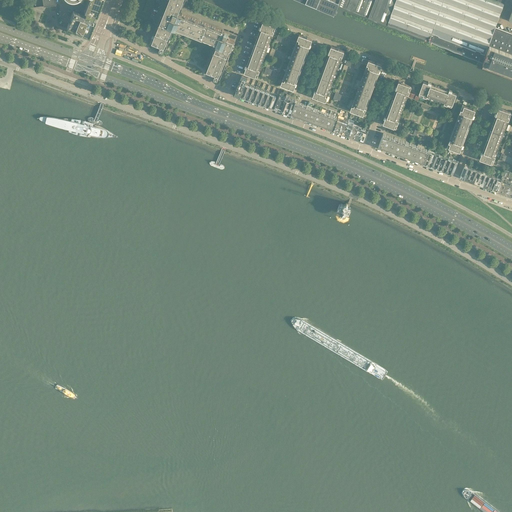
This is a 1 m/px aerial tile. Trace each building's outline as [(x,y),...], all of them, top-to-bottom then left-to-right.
[(88,37),(95,19),(93,19),(94,15),(96,16),(102,0),(87,0),(83,11),(85,12),(83,15),(73,11),(66,29),(88,37)] [(180,13),(185,0),(168,0),(165,8),(166,8),(160,22),(157,28),(158,28),(152,43),(166,48),(169,41),(174,27),(181,29),(181,30),(187,32),(206,39),(206,40),(212,42),(218,44),(215,51),(214,50),(212,56),(213,56),(207,71),(220,77),(234,41),(229,39),(228,36),(228,35),(224,33),(222,32),(223,30),(180,13)] [(297,0),(333,16),(334,13),(337,6),(338,5),(327,0),(327,1),(323,0),(297,0)] [(339,0),(338,5),(337,6),(343,9),(386,24),(395,0),(339,0)] [(504,3),(497,1),(494,0),(395,0),(386,24),(482,61),(481,63),(484,64),(484,63),(488,64),(488,65),(491,66),(491,65),(495,67),(495,68),(497,69),(498,68),(502,69),(502,70),(504,71),(504,70),(509,72),(508,73),(511,74),(511,73),(511,33),(495,27),(496,24),(497,22),(498,18),(504,3)] [(276,26),(263,21),(261,26),(260,25),(259,28),(260,29),(258,34),(270,38),(271,38),(276,26)] [(270,38),(258,34),(255,43),(266,47),(270,38)] [(310,44),(312,39),(299,34),(296,42),(295,45),(295,46),(296,47),(306,51),(308,46),(310,47),(311,44),(310,44)] [(266,47),(255,43),(252,52),(263,56),(266,47)] [(331,46),(329,50),(328,51),(327,53),(330,54),(328,58),(338,62),(340,63),(344,51),(331,46)] [(306,51),(296,47),(293,56),(303,59),(306,51)] [(263,56),(252,52),(249,60),(260,64),(263,56)] [(303,59),(293,56),(290,65),(300,68),(303,59)] [(338,62),(328,58),(325,67),(335,71),(338,62)] [(261,65),(260,64),(249,60),(247,65),(245,64),(244,67),(246,68),(244,73),(257,77),(261,65)] [(364,72),(366,72),(376,76),(377,71),(379,72),(380,72),(381,69),(380,69),(381,65),(368,60),(364,72)] [(300,68),(290,65),(286,74),(296,77),(300,68)] [(267,74),(272,76),(274,70),(269,69),(269,68),(266,67),(264,74),(267,75),(267,74)] [(335,71),(325,67),(321,76),(331,80),(335,71)] [(376,76),(366,72),(362,81),(373,85),(376,76)] [(296,77),(286,74),(285,73),(280,85),(294,90),(295,85),(296,85),(297,83),(296,82),(295,82),(296,77)] [(245,84),(247,77),(242,75),(235,92),(236,94),(240,96),(245,84)] [(331,80),(321,76),(318,85),(328,89),(331,80)] [(373,85),(362,81),(359,90),(369,94),(373,85)] [(398,81),(397,86),(395,85),(395,86),(394,88),(396,89),(394,94),(405,98),(407,98),(411,86),(398,81)] [(428,82),(428,83),(423,81),(418,94),(431,99),(431,97),(435,86),(431,84),(431,83),(428,82)] [(245,84),(240,96),(246,98),(250,86),(245,84)] [(330,90),(328,89),(318,85),(317,90),(314,89),(313,92),(314,92),(312,97),(326,101),(330,90)] [(250,86),(246,98),(251,100),(256,88),(250,86)] [(444,89),(439,87),(435,86),(431,97),(440,100),(444,89)] [(256,88),(251,100),(256,102),(261,90),(256,88)] [(444,89),(440,100),(439,102),(452,106),(456,93),(452,92),(452,90),(449,89),(449,91),(444,89)] [(261,90),(256,102),(261,104),(266,92),(261,90)] [(369,94),(359,90),(356,99),(366,103),(369,94)] [(266,92),(261,104),(266,105),(271,94),(266,92)] [(338,94),(339,93),(336,92),(333,99),(336,100),(336,99),(343,102),(346,104),(348,96),(345,95),(345,96),(338,94)] [(271,94),(266,105),(271,107),(276,95),(271,94)] [(281,111),(281,110),(286,97),(279,94),(274,108),(281,111)] [(405,98),(394,94),(391,102),(402,106),(405,98)] [(286,96),(286,97),(281,110),(290,114),(296,100),(286,96)] [(366,103),(356,99),(354,98),(350,110),(363,115),(365,111),(366,108),(364,107),(366,103)] [(303,103),(296,100),(290,114),(298,117),(303,103)] [(307,105),(303,103),(298,117),(309,121),(315,104),(309,101),(308,102),(307,105)] [(97,122),(96,121),(103,104),(101,103),(99,102),(93,120),(91,119),(92,117),(90,116),(89,116),(88,117),(87,118),(87,120),(89,121),(98,125),(99,125),(101,124),(102,123),(101,123),(101,121),(100,120),(98,120),(97,122)] [(402,106),(391,102),(387,111),(399,115),(402,106)] [(327,108),(315,104),(309,121),(320,125),(327,108)] [(458,117),(459,118),(471,122),(472,117),(474,118),(475,115),(473,114),(475,109),(462,105),(458,117)] [(338,112),(327,108),(320,125),(332,130),(338,112)] [(498,108),(496,112),(495,112),(494,115),(495,115),(494,120),(505,124),(507,125),(511,112),(498,108)] [(400,116),(399,115),(387,111),(386,116),(384,115),(383,118),(385,119),(383,123),(396,128),(400,116)] [(82,120),(75,119),(65,118),(55,117),(46,116),(42,116),(39,116),(38,117),(39,119),(44,122),(60,127),(68,131),(79,135),(89,137),(99,137),(105,137),(117,136),(108,131),(101,126),(90,122),(82,120)] [(338,118),(333,130),(338,132),(338,131),(343,120),(338,118)] [(471,122),(459,118),(456,126),(467,130),(471,122)] [(343,120),(338,131),(338,132),(343,134),(348,122),(343,120)] [(505,124),(494,120),(490,129),(502,133),(505,124)] [(348,122),(343,134),(348,136),(353,124),(348,122)] [(353,124),(348,136),(353,137),(358,125),(353,124)] [(358,139),(363,127),(358,125),(353,137),(358,139)] [(467,130),(456,126),(453,135),(464,139),(467,130)] [(364,141),(368,129),(363,127),(358,139),(364,141)] [(430,141),(432,133),(416,127),(413,134),(416,136),(417,133),(427,137),(427,139),(430,141)] [(502,133),(490,129),(487,138),(498,142),(502,133)] [(378,147),(389,151),(395,137),(383,133),(378,147)] [(464,139),(453,135),(451,134),(447,147),(460,152),(461,147),(463,147),(464,144),(462,144),(464,139)] [(406,141),(395,137),(389,151),(401,155),(406,141)] [(498,142),(487,138),(484,147),(495,151),(498,142)] [(417,146),(406,141),(401,155),(412,159),(417,146)] [(429,150),(417,146),(412,159),(424,164),(429,150)] [(495,151),(484,147),(482,151),(481,151),(480,154),(481,154),(479,159),(492,164),(497,151),(495,151)] [(430,151),(424,164),(429,166),(434,152),(430,151)] [(434,152),(429,166),(434,167),(439,154),(434,152)] [(509,164),(511,165),(511,164),(511,156),(511,157),(504,155),(505,154),(502,153),(499,160),(502,161),(502,160),(509,163),(509,164)] [(439,154),(434,167),(438,169),(444,156),(439,154)] [(444,156),(438,169),(443,171),(448,158),(444,156)] [(448,158),(443,171),(448,172),(453,159),(448,158)] [(453,159),(448,172),(452,174),(458,161),(453,159)] [(460,177),(464,178),(464,179),(469,167),(465,165),(460,177)] [(469,167),(464,179),(469,180),(473,170),(474,168),(469,167)] [(473,170),(469,180),(474,182),(478,170),(474,168),(473,170)] [(478,170),(474,182),(478,183),(482,173),(483,172),(478,170)] [(501,192),(505,182),(506,179),(503,178),(504,176),(505,177),(507,171),(504,170),(502,177),(501,177),(501,179),(496,190),(501,192)] [(482,173),(478,183),(483,185),(487,173),(483,172),(482,173)] [(487,173),(483,185),(487,187),(492,175),(487,173)] [(492,175),(487,187),(492,189),(496,178),(496,177),(492,175)] [(496,190),(501,179),(496,177),(496,178),(492,189),(496,190)] [(506,194),(510,182),(511,181),(506,179),(505,182),(501,192),(506,194)] [(338,209),(337,212),(338,215),(344,217),(347,216),(348,213),(349,214),(351,210),(352,207),(351,207),(349,206),(348,206),(347,205),(347,203),(346,203),(345,204),(344,204),(341,203),(340,203),(339,205),(337,209),(338,209)]
